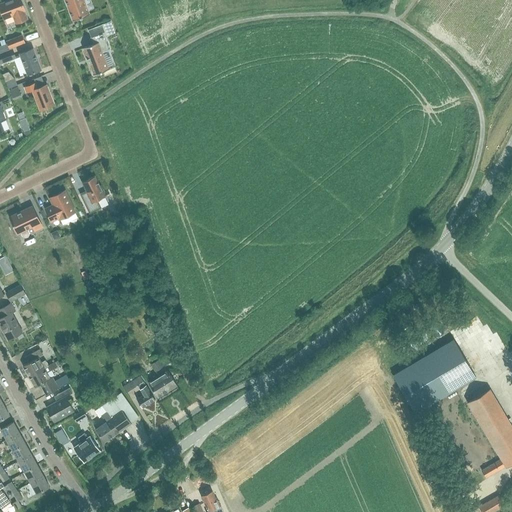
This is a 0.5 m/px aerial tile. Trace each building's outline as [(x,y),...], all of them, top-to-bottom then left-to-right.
[(25,11),(21,0),(8,0),(0,3),(0,7),(4,19),(13,15),(16,23),(28,18),(25,11)] [(84,0),(65,0),(73,20),(90,14),(84,0)] [(111,21),(102,24),(106,36),(115,32),(111,21)] [(26,35),(38,30),(36,25),(24,30),(26,35)] [(103,32),(90,37),(92,44),(83,47),(94,75),(109,69),(102,52),(109,49),(103,32)] [(10,48),(25,42),(22,35),(7,40),(10,48)] [(12,48),(0,52),(0,60),(1,63),(16,58),(12,48)] [(33,48),(20,53),(28,74),(41,69),(33,48)] [(1,69),(5,76),(12,72),(8,65),(1,69)] [(17,84),(15,79),(5,82),(7,88),(17,84)] [(55,104),(47,84),(38,88),(36,82),(24,86),(27,92),(32,90),(40,109),(55,104)] [(18,86),(9,89),(12,96),(20,92),(18,86)] [(87,191),(81,193),(90,212),(101,207),(97,200),(105,196),(103,193),(104,192),(101,185),(100,186),(95,175),(82,182),(87,191)] [(65,190),(50,197),(53,204),(45,208),(51,221),(59,217),(60,219),(75,211),(65,190)] [(43,227),(32,205),(9,216),(18,233),(33,226),(35,230),(43,227)] [(5,255),(0,257),(0,260),(2,264),(8,260),(5,255)] [(11,301),(25,293),(21,285),(7,293),(11,301)] [(0,311),(3,317),(0,318),(0,323),(9,339),(22,331),(11,312),(15,310),(11,303),(0,309),(0,311)] [(97,315),(100,323),(107,321),(104,313),(97,315)] [(476,377),(466,359),(453,339),(393,374),(416,412),(476,377)] [(166,354),(173,349),(169,342),(162,347),(166,354)] [(43,355),(39,349),(32,353),(29,348),(22,352),(28,362),(23,365),(29,376),(48,365),(45,360),(41,362),(38,357),(43,355)] [(158,359),(152,363),(157,370),(162,367),(158,359)] [(50,378),(47,372),(57,366),(54,362),(48,365),(29,376),(35,387),(40,384),(43,389),(55,382),(52,377),(50,378)] [(177,385),(168,370),(149,382),(158,397),(177,385)] [(138,386),(141,391),(143,394),(137,398),(142,407),(155,399),(140,375),(132,380),(136,387),(138,386)] [(60,400),(46,407),(54,421),(73,410),(66,397),(73,393),(70,387),(57,394),(60,400)] [(511,462),(511,425),(490,389),(468,402),(501,459),(482,470),(487,477),(506,466),(511,462)] [(105,421),(95,428),(104,442),(132,423),(131,422),(138,416),(121,392),(102,405),(107,412),(101,415),(105,421)] [(0,419),(10,414),(3,403),(0,404),(0,419)] [(73,416),(76,421),(86,415),(83,410),(73,416)] [(1,428),(7,440),(20,432),(13,421),(1,428)] [(62,429),(56,432),(63,444),(69,441),(62,429)] [(26,443),(20,432),(7,440),(13,450),(26,443)] [(80,443),(74,447),(84,461),(100,450),(90,436),(85,440),(83,437),(79,441),(80,443)] [(31,454),(26,443),(13,450),(19,461),(31,454)] [(37,464),(31,454),(19,461),(25,471),(37,464)] [(43,475),(37,464),(25,471),(31,482),(43,475)] [(4,469),(0,471),(0,472),(5,480),(9,478),(4,469)] [(50,486),(43,475),(31,482),(37,493),(50,486)] [(12,481),(8,484),(13,492),(17,489),(12,481)] [(23,498),(17,489),(13,492),(19,501),(23,498)] [(0,511),(2,511),(0,509),(10,502),(2,490),(0,491),(0,511)] [(212,490),(201,495),(208,511),(215,508),(216,511),(223,511),(217,499),(216,499),(212,490)] [(481,511),(493,511),(506,505),(500,494),(479,507),(481,511)] [(203,511),(200,503),(194,506),(196,511),(203,511)]
